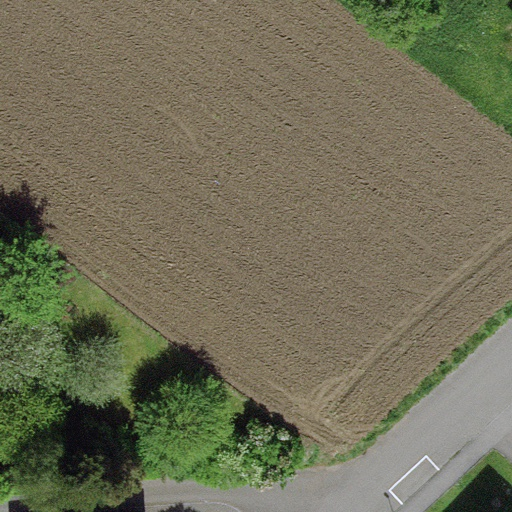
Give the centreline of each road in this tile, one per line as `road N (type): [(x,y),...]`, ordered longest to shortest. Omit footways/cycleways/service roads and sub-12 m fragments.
road 1 (residential): [(0,505),(201,489),(252,492),(293,511)]
road 2 (residential): [(511,360),(352,511)]
